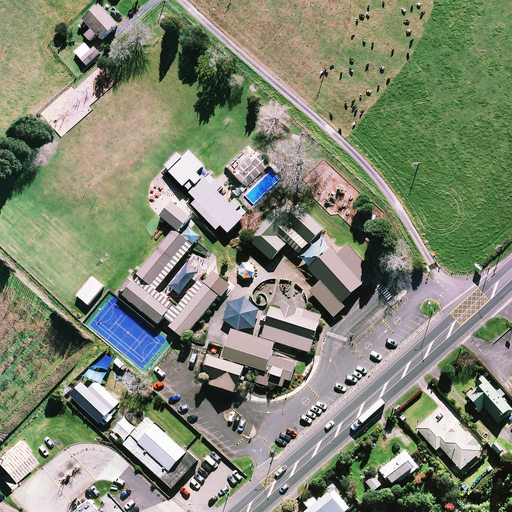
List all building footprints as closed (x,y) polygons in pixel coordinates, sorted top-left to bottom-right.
[(119,25),(101,5),(84,20),(93,29),(86,35),(91,41),(98,34),(102,39),(119,25)] [(92,50),(86,43),(76,52),(87,65),(101,53),(95,46),(92,50)] [(190,150),(169,170),(197,199),(192,203),(217,228),(221,224),(229,232),(245,217),(201,171),(206,166),(190,150)] [(255,151),(233,173),(244,184),(266,162),(255,151)] [(300,253),(323,228),(286,195),(248,237),(273,259),(288,243),(300,253)] [(162,216),(180,231),(192,217),(173,202),(162,216)] [(174,227),(137,273),(152,285),(190,239),(174,227)] [(308,291),(330,316),(377,276),(349,245),(337,255),(331,249),(309,268),(320,281),(308,291)] [(22,268),(12,279),(16,283),(26,272),(22,268)] [(16,283),(39,304),(49,293),(26,272),(16,283)] [(214,272),(171,325),(188,339),(231,285),(214,272)] [(105,288),(93,279),(78,298),(90,307),(105,288)] [(170,308),(134,280),(122,295),(158,323),(170,308)] [(49,293),(39,304),(43,308),(53,297),(49,293)] [(43,308),(66,329),(76,319),(53,297),(43,308)] [(284,307),(274,304),(264,337),(312,350),(322,314),(285,303),(284,307)] [(76,319),(66,329),(70,333),(80,323),(76,319)] [(511,354),(511,328),(495,343),(508,358),(511,354)] [(276,342),(233,329),(224,357),(267,371),(276,342)] [(247,366),(212,355),(206,374),(213,376),(211,381),(239,390),(247,366)] [(165,358),(155,369),(164,377),(174,367),(165,358)] [(467,393),(476,403),(473,405),(479,412),(482,410),(485,407),(500,424),(511,412),(511,404),(504,396),(507,394),(502,388),(499,390),(486,376),(467,393)] [(115,417),(113,416),(119,409),(116,406),(120,402),(97,381),(90,388),(83,381),(71,394),(101,422),(105,418),(109,421),(110,422),(115,417)] [(447,433),(432,415),(418,428),(437,449),(441,446),(462,469),(486,447),(462,420),(447,433)] [(198,460),(149,416),(138,429),(127,441),(124,444),(174,488),(184,476),(188,479),(195,471),(191,468),(198,460)] [(37,460),(20,440),(0,456),(0,463),(7,472),(1,477),(11,488),(17,483),(14,480),(37,460)] [(504,449),(497,441),(492,446),(499,453),(504,449)] [(389,479),(392,483),(416,465),(405,451),(382,469),(382,470),(367,481),(374,490),(389,479)] [(334,488),(323,498),(319,501),(309,489),(300,496),(310,508),(306,511),(346,511),(345,511),(350,507),(334,488)] [(127,511),(110,493),(103,499),(107,504),(100,510),(91,499),(76,511),(127,511)]
